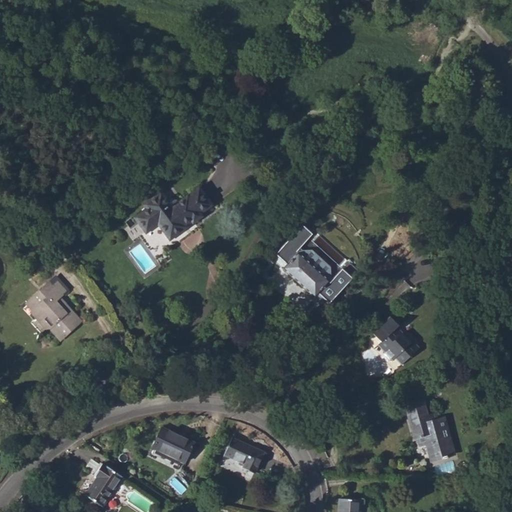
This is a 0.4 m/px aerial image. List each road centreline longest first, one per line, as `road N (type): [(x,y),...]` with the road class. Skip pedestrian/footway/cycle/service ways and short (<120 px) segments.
road 1 (residential): [(245,410),(145,405),(97,421),(18,474),(0,501)]
road 2 (residential): [(511,162),(394,288),(323,348)]
road 3 (residential): [(314,511),(312,479),(298,451),(285,432),(245,410)]
